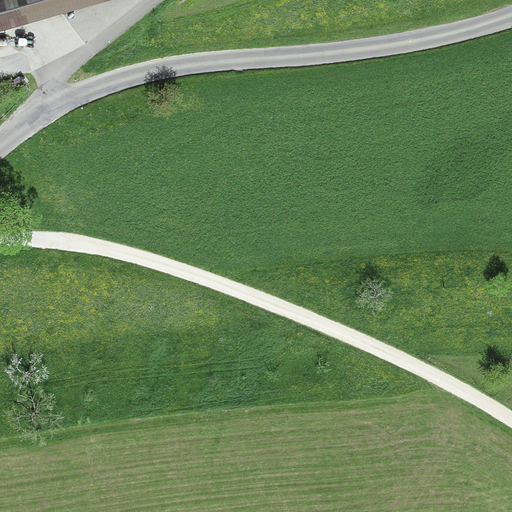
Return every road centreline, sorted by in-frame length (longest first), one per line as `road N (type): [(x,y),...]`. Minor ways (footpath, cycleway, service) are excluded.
road 1 (track): [(0,238),(73,242),(202,277),(424,370),(511,420)]
road 2 (tertiary): [(35,116),(143,72),(407,43),(511,13)]
road 3 (unclassified): [(152,0),(74,61),(35,116)]
